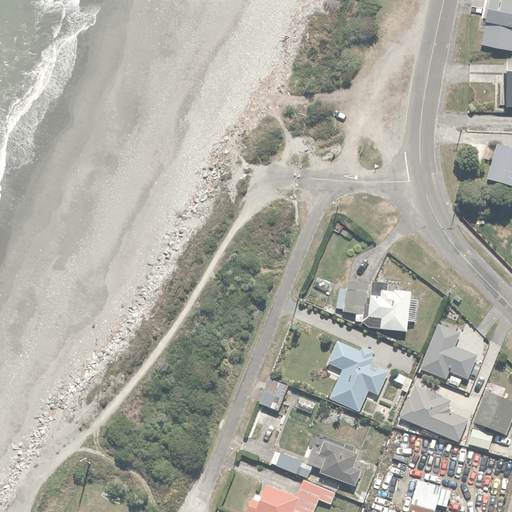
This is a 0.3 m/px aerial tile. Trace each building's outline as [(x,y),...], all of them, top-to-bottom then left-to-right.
[(511,0),(493,0),(486,44),(511,48),(511,0)] [(511,145),(498,143),(490,181),(511,185),(511,145)] [(335,282),(318,275),(314,286),(330,293),(335,282)] [(393,284),(374,282),(371,319),(385,320),(384,331),(411,333),(412,323),(418,323),(419,301),(414,300),(414,292),(393,291),(393,284)] [(339,288),(337,309),(344,310),(344,313),(369,315),(371,284),(350,283),(349,288),(339,288)] [(446,380),(450,371),(470,379),(487,339),(440,319),(419,368),(446,380)] [(363,352),(340,341),(328,367),(343,373),(332,399),(363,413),(374,389),(381,392),(391,369),(380,364),(383,357),(364,349),(363,352)] [(292,384),(272,377),(263,402),(283,410),(292,384)] [(414,387),(401,417),(462,442),(472,419),(451,410),(453,404),(414,387)] [(511,430),(511,401),(487,392),(476,423),(510,436),(511,430)] [(320,400),(301,394),(296,409),(315,415),(320,400)] [(244,436),(238,450),(267,461),(273,447),(244,436)] [(346,451),(326,442),(322,450),(317,447),(310,464),(324,470),(322,475),(357,490),(365,471),(357,467),(364,452),(349,445),(346,451)] [(310,480),(313,470),(304,466),(305,462),(282,453),(276,466),(310,480)] [(337,493),(305,481),(299,498),(267,487),(263,497),(255,494),(247,511),(316,511),(321,501),(332,506),(337,493)] [(452,491),(420,482),(411,511),(470,511),(472,506),(450,500),(452,491)]
